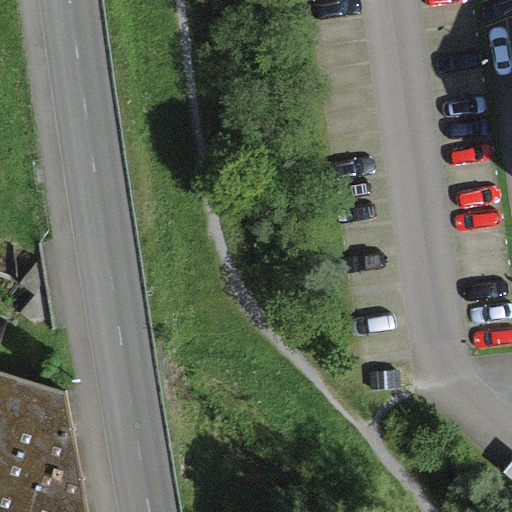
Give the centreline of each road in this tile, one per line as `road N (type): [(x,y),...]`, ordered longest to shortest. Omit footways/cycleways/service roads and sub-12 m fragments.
road 1 (motorway): [(460,511),(379,0)]
road 2 (motorway): [(225,0),(305,511)]
road 3 (residential): [(74,0),(150,511)]
road 4 (unknown): [(450,0),(511,384)]
